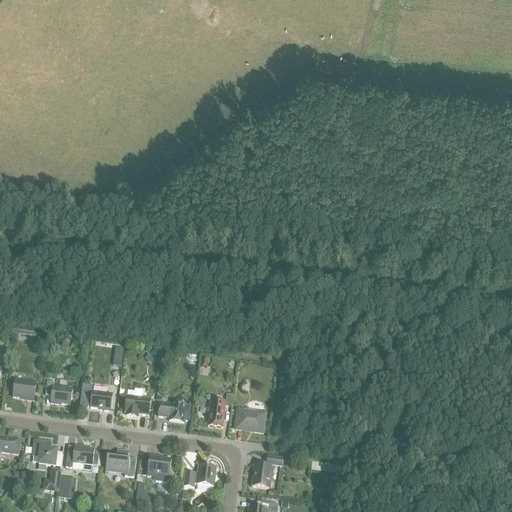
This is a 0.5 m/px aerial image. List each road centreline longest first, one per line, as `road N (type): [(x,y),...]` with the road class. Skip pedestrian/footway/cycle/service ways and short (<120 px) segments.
road 1 (track): [(0,235),(511,299)]
road 2 (residential): [(230,511),(236,466),(220,446),(0,418)]
